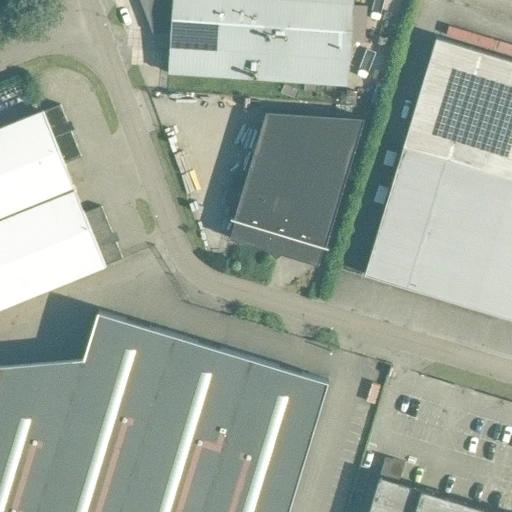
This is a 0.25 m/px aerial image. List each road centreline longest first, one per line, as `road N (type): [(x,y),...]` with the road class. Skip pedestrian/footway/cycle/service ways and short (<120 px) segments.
road 1 (unclassified): [(90,22),(202,280),(511,373)]
road 2 (unknown): [(436,8),(338,321)]
road 3 (unknown): [(351,511),(406,341)]
